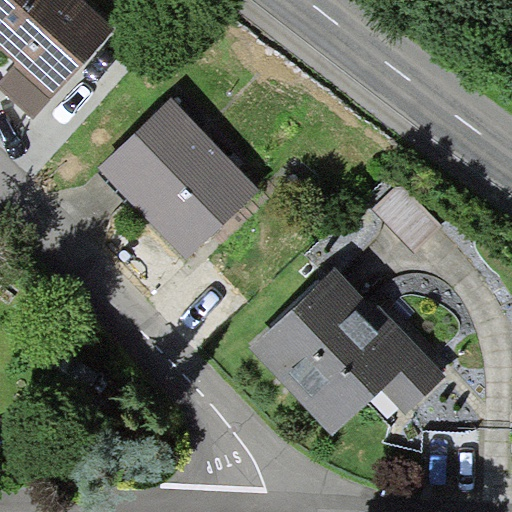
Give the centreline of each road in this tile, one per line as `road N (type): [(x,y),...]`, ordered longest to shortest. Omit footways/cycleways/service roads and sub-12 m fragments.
road 1 (residential): [(0,177),(218,408),(265,486)]
road 2 (secondary): [(311,0),(511,154)]
